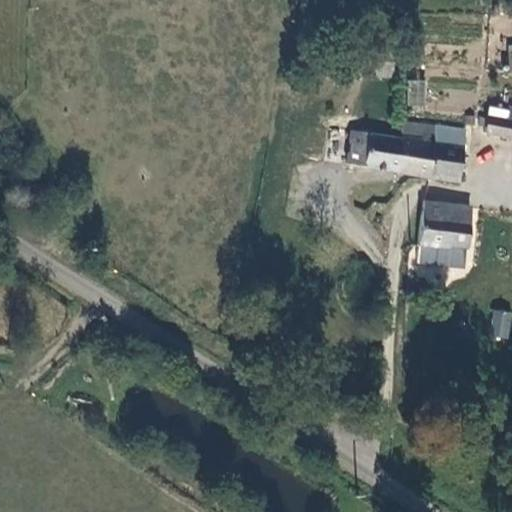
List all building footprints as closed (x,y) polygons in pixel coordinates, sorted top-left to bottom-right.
[(483,103),(480,117),(502,118),(504,105),(483,103)] [(398,116),(395,134),(426,138),(428,121),(398,116)] [(502,131),(502,118),(480,117),(479,129),(502,131)] [(450,177),(459,123),(443,123),(428,121),(426,138),(421,173),(450,177)] [(339,161),(348,163),(353,132),(344,130),(339,161)] [(348,163),(421,173),(426,138),(395,134),(396,137),(353,132),(348,163)] [(485,184),(505,187),(510,153),(489,150),(485,184)] [(418,194),(417,207),(413,238),(442,243),(442,241),(459,243),(463,214),(447,212),(449,199),(418,194)] [(465,202),(449,199),(447,212),(463,214),(465,202)] [(488,338),(507,342),(511,318),(511,312),(494,309),(488,338)]
